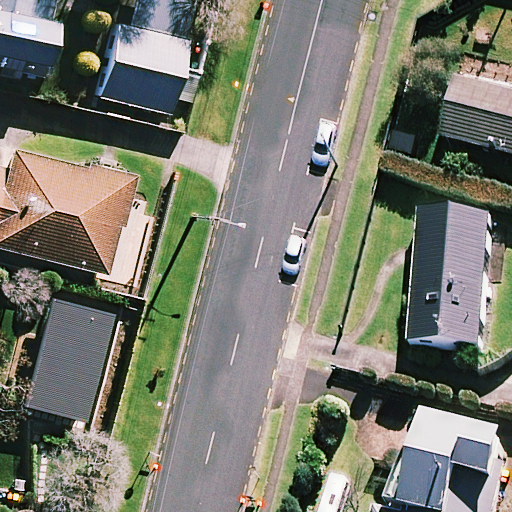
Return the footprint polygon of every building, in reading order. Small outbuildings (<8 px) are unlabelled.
[(45,0),(0,0),(0,58),(35,65),(45,0)] [(128,0),(122,27),(179,40),(187,0),(128,0)] [(122,27),(106,24),(89,98),(162,114),(179,40),(122,27)] [(511,66),(463,55),(440,147),(511,164),(511,66)] [(0,250),(102,276),(127,177),(3,146),(0,158),(0,250)] [(490,222),(419,217),(409,349),(480,354),(490,222)] [(82,312),(33,309),(30,382),(79,384),(82,312)] [(500,448),(421,427),(397,511),(496,511),(497,510),(485,507),(500,448)]
